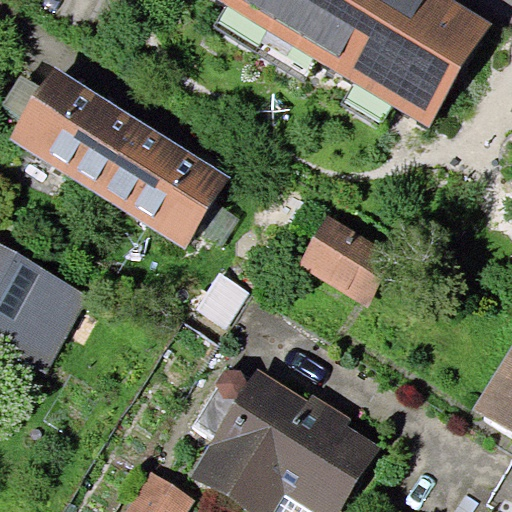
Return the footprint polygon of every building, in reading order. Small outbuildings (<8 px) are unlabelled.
[(482,33),(424,0),(221,0),(431,121),(482,33)] [(98,200),(133,143),(48,91),(13,146),(98,200)] [(218,196),(133,143),(98,200),(183,253),(218,196)] [(304,272),(354,302),(376,266),(325,236),(304,272)] [(0,356),(38,378),(78,306),(8,268),(4,275),(0,272),(0,356)] [(334,511),(366,462),(226,373),(189,433),(218,452),(197,485),(239,511),(334,511)] [(511,375),(480,425),(511,445),(511,375)] [(138,511),(174,511),(175,511),(150,495),(138,511)]
